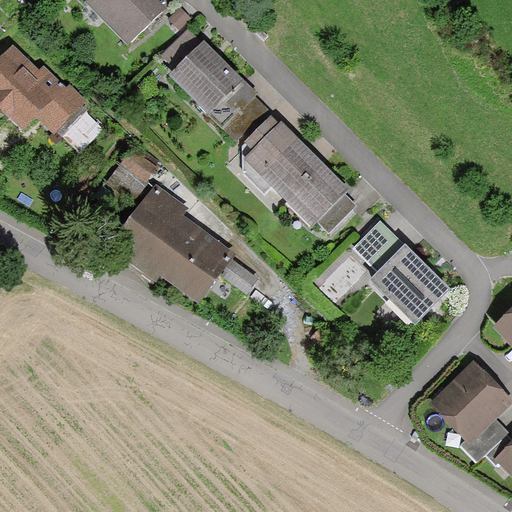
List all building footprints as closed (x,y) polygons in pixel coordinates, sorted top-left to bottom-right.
[(86,0),(84,3),(132,53),(173,13),(160,0),(86,0)] [(209,39),(169,73),(213,124),(253,90),(209,39)] [(19,42),(0,59),(0,115),(23,141),(43,123),(53,134),(80,109),(19,42)] [(66,134),(79,152),(107,132),(94,114),(66,134)] [(279,116),(236,157),(319,245),(362,204),(279,116)] [(110,187),(139,204),(155,179),(126,162),(110,187)] [(153,197),(113,254),(205,318),(245,261),(153,197)] [(377,314),(401,338),(445,294),(405,254),(382,277),(372,287),(388,304),(377,314)] [(511,320),(498,335),(511,349),(511,320)] [(506,404),(472,369),(433,408),(468,443),(506,404)] [(511,450),(499,463),(511,476),(511,450)]
